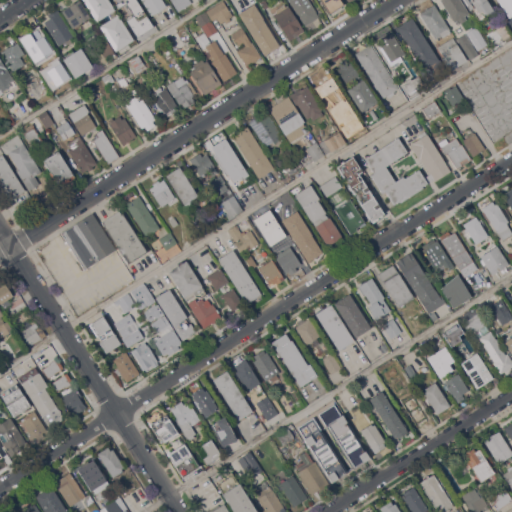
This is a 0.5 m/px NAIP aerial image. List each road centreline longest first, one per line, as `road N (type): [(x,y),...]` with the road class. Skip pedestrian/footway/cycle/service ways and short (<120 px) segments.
road 1 (residential): [(511,160),(0,488)]
road 2 (residential): [(0,251),(391,0)]
road 3 (residential): [(0,229),(179,511)]
road 4 (residential): [(327,511),(511,394)]
